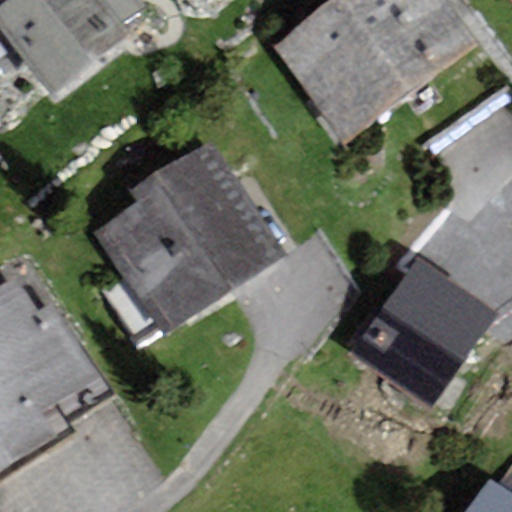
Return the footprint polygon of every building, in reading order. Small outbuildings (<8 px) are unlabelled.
[(0,32),(53,96),(151,15),(138,0),(10,0),(0,9),(0,32)] [(336,0),(272,48),(344,146),(482,45),(448,0),(336,0)] [(165,336),(287,257),(219,152),(210,138),(130,190),(139,204),(97,232),(165,336)] [(435,407),(500,313),(420,257),(354,351),(435,407)] [(56,403),(82,387),(97,378),(52,304),(37,314),(17,281),(0,291),(0,477),(74,432),(56,403)] [(511,467),(500,486),(511,493),(511,467)] [(511,511),(511,493),(500,486),(487,478),(464,511),(511,511)]
